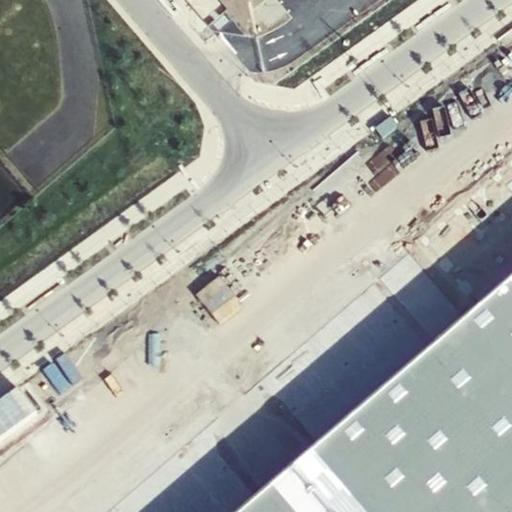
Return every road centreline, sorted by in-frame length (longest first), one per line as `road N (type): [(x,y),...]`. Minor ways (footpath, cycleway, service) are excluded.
road 1 (residential): [(0,354),(273,158)]
road 2 (residential): [(273,158),(494,0)]
road 3 (residential): [(136,0),(273,158)]
